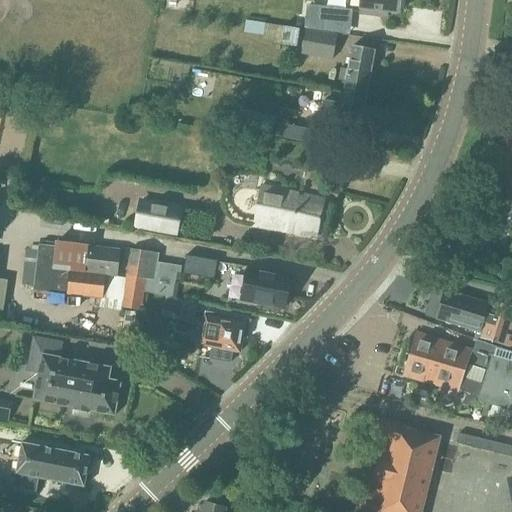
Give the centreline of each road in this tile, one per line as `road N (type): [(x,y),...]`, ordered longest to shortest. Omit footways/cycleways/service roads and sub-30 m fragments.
road 1 (tertiary): [(124,511),(380,265)]
road 2 (tertiary): [(380,265),(448,139),(478,0)]
road 3 (unclassified): [(380,265),(511,294)]
